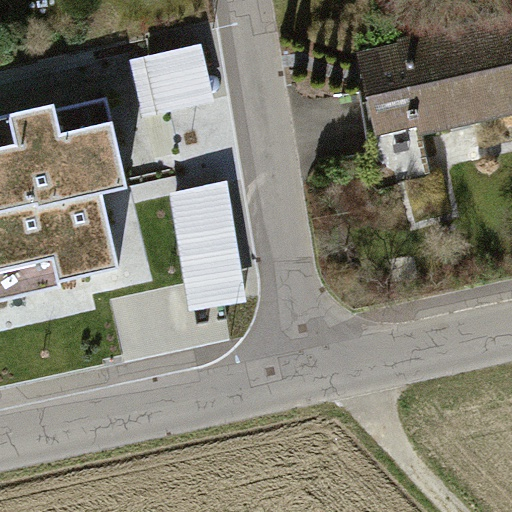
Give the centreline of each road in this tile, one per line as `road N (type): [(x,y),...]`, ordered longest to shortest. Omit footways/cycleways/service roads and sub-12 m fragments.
road 1 (residential): [(247,0),(310,362)]
road 2 (residential): [(310,362),(0,431)]
road 3 (track): [(456,511),(310,362)]
road 4 (residential): [(511,320),(310,362)]
